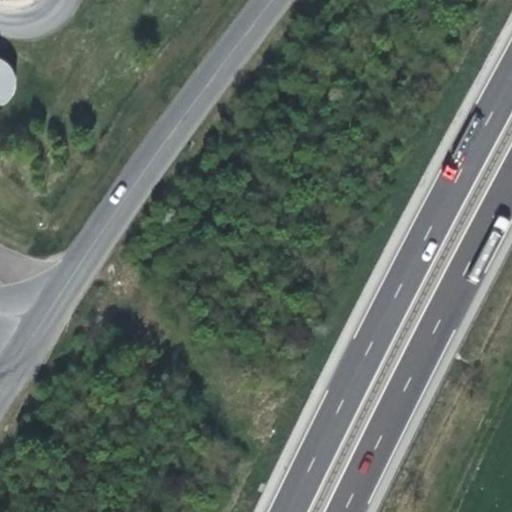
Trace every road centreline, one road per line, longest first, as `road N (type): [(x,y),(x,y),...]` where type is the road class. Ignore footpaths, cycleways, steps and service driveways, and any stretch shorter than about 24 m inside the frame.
road 1 (motorway): [(511,66),(281,511)]
road 2 (secondary): [(268,0),(39,313)]
road 3 (motorway): [(336,511),(511,171)]
